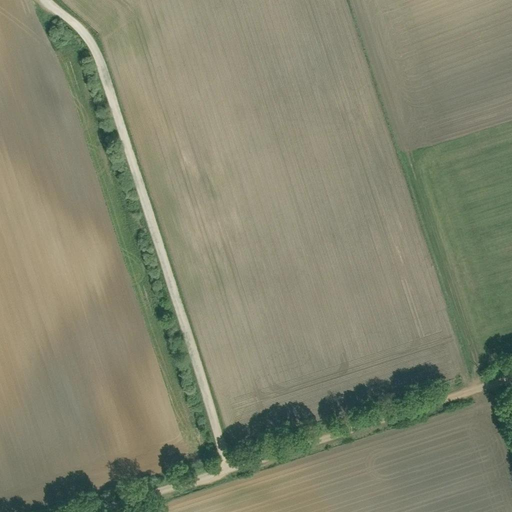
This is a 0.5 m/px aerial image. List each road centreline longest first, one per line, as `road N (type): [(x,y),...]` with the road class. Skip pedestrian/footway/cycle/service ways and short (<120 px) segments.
road 1 (track): [(42,0),(85,32),(97,52),(229,470)]
road 2 (unclassified): [(97,511),(511,381)]
